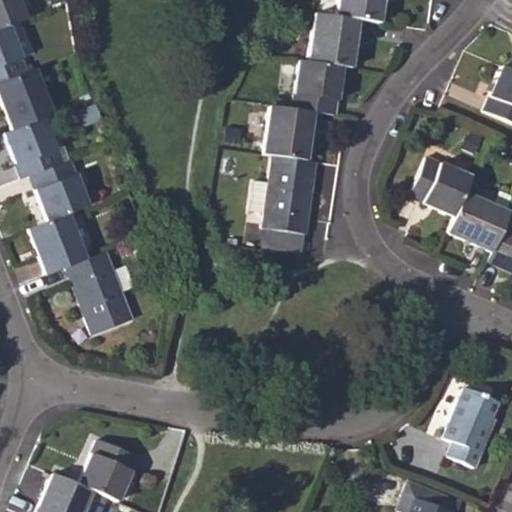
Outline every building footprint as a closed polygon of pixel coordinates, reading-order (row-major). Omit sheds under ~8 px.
[(0,0),(0,30),(7,27),(23,21),(15,0),(0,0)] [(356,19),(378,22),(380,0),(335,0),(333,16),(356,19)] [(339,67),(348,68),(356,19),(333,16),(312,12),(305,62),(339,67)] [(0,80),(24,71),(7,27),(0,30),(0,80)] [(310,113),(332,116),(339,67),(305,62),(295,60),(288,109),(310,113)] [(478,112),(511,126),(511,73),(498,68),(478,112)] [(0,80),(0,111),(8,131),(43,117),(50,115),(32,69),(24,71),(0,80)] [(270,157),(304,162),(310,113),(288,109),(267,107),(260,156),(270,157)] [(50,115),(43,117),(60,163),(68,161),(73,159),(55,113),(50,115)] [(24,177),(60,163),(43,117),(8,131),(0,134),(0,136),(17,180),(24,177)] [(304,162),(270,157),(266,184),(251,181),(247,211),(262,213),(260,229),(303,234),(313,163),(304,162)] [(405,199),(449,218),(461,192),(467,177),(423,157),(405,199)] [(24,177),(43,223),(65,214),(86,206),(68,161),(60,163),(24,177)] [(490,206),(505,212),(511,197),(497,191),(490,206)] [(443,233),(488,253),(502,221),(505,212),(490,206),(461,192),(449,218),(443,233)] [(83,259),(65,214),(43,223),(23,230),(41,275),(61,268),(83,259)] [(483,262),(511,274),(511,226),(502,221),(488,253),(483,262)] [(301,234),(260,229),(257,248),(298,254),(301,234)] [(61,268),(88,336),(130,319),(104,250),(83,259),(61,268)] [(440,462),(469,473),(490,424),(485,422),(491,408),(458,394),(437,443),(447,448),(440,462)] [(88,493),(114,504),(133,459),(94,443),(74,487),(88,493)] [(80,511),(88,493),(74,487),(50,476),(34,511),(80,511)] [(454,511),(457,505),(404,484),(398,499),(393,511),(454,511)]
